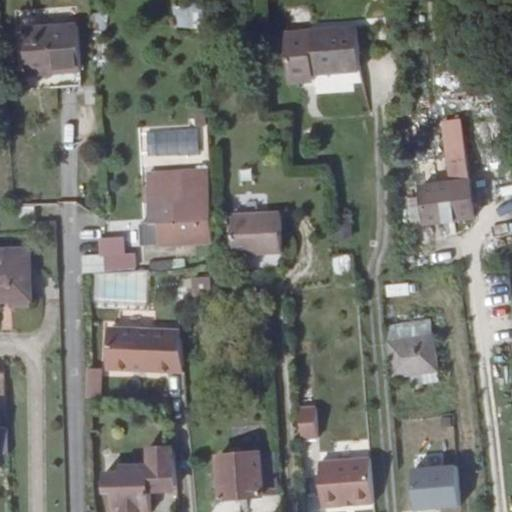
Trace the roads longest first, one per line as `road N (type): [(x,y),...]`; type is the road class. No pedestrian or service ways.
road 1 (unknown): [(380,70),(385,202),(373,317),(389,511)]
road 2 (unknown): [(285,282),(311,511)]
